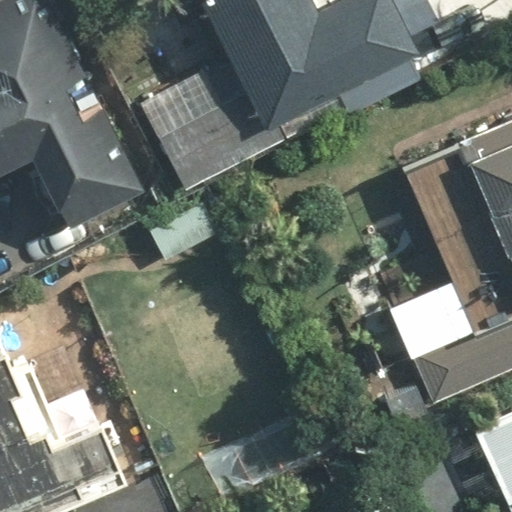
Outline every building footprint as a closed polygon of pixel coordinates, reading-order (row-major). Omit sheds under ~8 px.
[(92,77),(57,0),(0,0),(0,157),(1,157),(39,241),(145,193),(99,90),(67,104),(61,90),(92,77)] [(301,0),(179,0),(227,94),(140,139),(169,196),(283,138),(272,115),(331,85),(344,109),(408,76),(369,0),(310,0),(303,4),(301,0)] [(424,397),(511,359),(511,110),(399,159),(470,322),(404,350),(424,397)] [(0,511),(62,511),(121,488),(90,414),(57,428),(24,349),(13,353),(0,322),(0,511)] [(511,511),(511,403),(460,427),(498,511),(511,511)]
